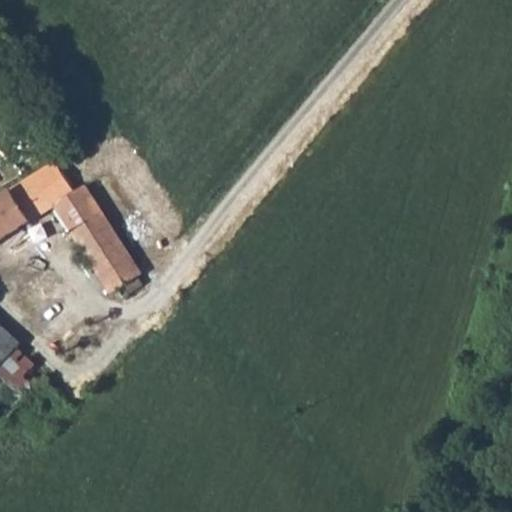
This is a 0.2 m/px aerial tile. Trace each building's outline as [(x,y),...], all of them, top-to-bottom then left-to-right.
[(53,197),(59,194),(53,185),(71,174),(51,145),(0,176),(0,221),(49,191),(53,197)] [(53,197),(105,278),(117,268),(122,271),(125,278),(138,271),(133,263),(135,259),(130,249),(79,170),(71,174),(53,185),(59,194),(53,197)] [(0,344),(11,333),(14,329),(0,315),(0,344)] [(0,344),(0,363),(24,383),(43,362),(11,333),(0,344)] [(0,406),(11,395),(24,383),(0,363),(0,406)] [(20,405),(33,391),(24,383),(11,395),(20,405)]
